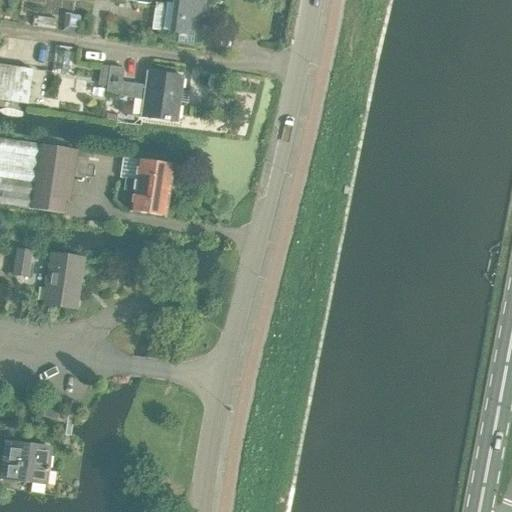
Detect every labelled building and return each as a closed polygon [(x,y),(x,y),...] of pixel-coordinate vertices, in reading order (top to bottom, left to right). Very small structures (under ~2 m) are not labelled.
[(159,0),(167,1),(162,32),(179,34),(177,43),(195,45),(197,36),(200,37),(200,35),(198,35),(202,1),(205,1),(204,0),(159,0)] [(0,100),(29,105),(34,70),(0,65),(0,100)] [(125,70),(102,67),(99,88),(108,89),(108,94),(145,98),(143,118),(176,122),(182,77),(149,72),(147,86),(123,83),(125,70)] [(0,179),(0,206),(64,215),(74,150),(0,140),(0,177),(0,178),(0,179)] [(131,213),(163,217),(171,165),(140,160),(136,181),(126,179),(124,189),(135,191),(131,213)] [(19,251),(15,277),(30,279),(34,254),(19,251)] [(54,256),(46,306),(79,310),(86,261),(54,256)] [(47,397),(43,418),(57,420),(61,399),(47,397)] [(0,479),(31,483),(30,493),(43,494),(44,485),(45,485),(47,470),(50,470),(51,457),(48,457),(50,447),(6,442),(3,466),(0,465),(0,479)]
